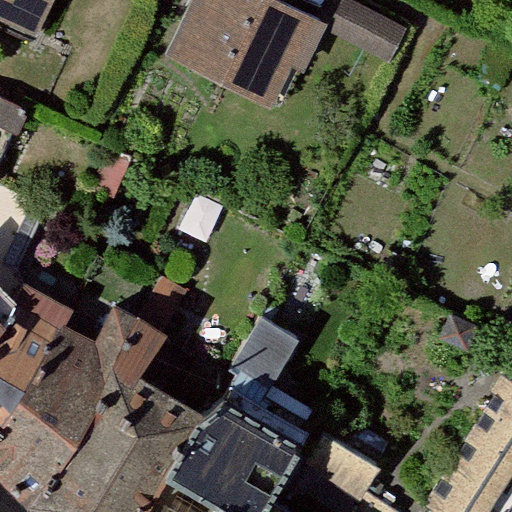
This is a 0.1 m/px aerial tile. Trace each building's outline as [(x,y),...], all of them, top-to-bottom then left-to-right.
[(0,0),(0,21),(51,45),(72,0),(0,0)] [(324,30),(267,0),(209,0),(177,62),(279,116),(324,30)] [(416,36),(354,3),(334,38),(396,72),(416,36)] [(0,99),(0,125),(17,135),(28,115),(0,99)] [(13,308),(0,321),(0,412),(63,325),(72,312),(24,285),(13,308)] [(0,321),(13,308),(0,294),(0,321)] [(63,325),(0,412),(0,486),(19,505),(136,316),(113,306),(93,342),(63,325)] [(267,377),(294,327),(259,307),(231,358),(267,377)] [(136,316),(19,505),(24,511),(129,511),(196,409),(135,373),(163,333),(136,316)] [(454,317),(443,343),(472,355),(483,329),(454,317)] [(196,409),(129,511),(256,511),(265,498),(296,446),(218,398),(196,409)] [(321,422),(299,457),(354,490),(375,456),(321,422)] [(287,511),(265,498),(256,511),(287,511)]
